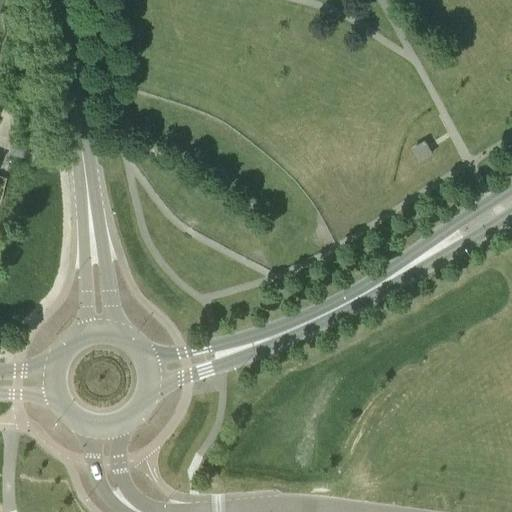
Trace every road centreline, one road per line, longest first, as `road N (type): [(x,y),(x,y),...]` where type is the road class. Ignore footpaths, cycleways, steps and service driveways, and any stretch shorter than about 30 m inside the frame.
road 1 (tertiary): [(150,371),(306,326),(511,199)]
road 2 (unclassified): [(101,329),(85,173),(52,0)]
road 3 (residential): [(361,511),(205,511)]
